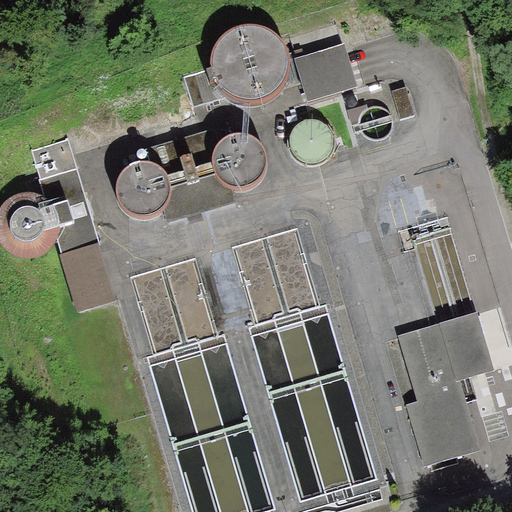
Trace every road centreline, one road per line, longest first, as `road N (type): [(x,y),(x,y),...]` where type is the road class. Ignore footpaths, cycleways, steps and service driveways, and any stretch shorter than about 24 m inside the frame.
road 1 (track): [(478,180),(492,157),(490,134),(457,0)]
road 2 (unclassified): [(511,294),(472,157)]
